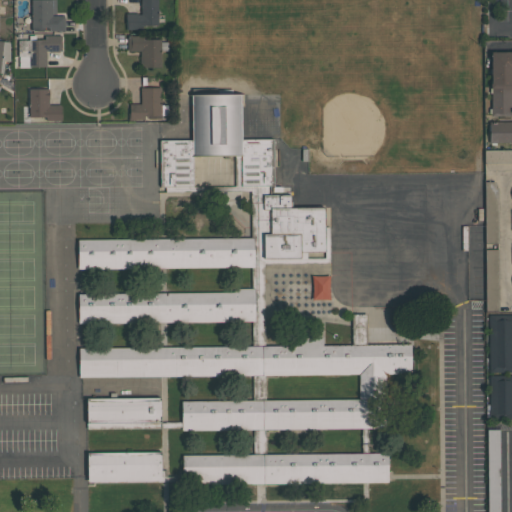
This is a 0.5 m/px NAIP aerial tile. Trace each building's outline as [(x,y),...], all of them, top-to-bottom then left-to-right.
[(52,0),(31,0),(31,31),(64,31),(65,16),(52,16),(52,0)] [(126,14),(126,29),(158,28),(157,0),(140,0),(141,13),(126,14)] [(46,52),(62,51),(62,36),(44,36),(44,40),(30,40),(31,67),(47,66),(46,52)] [(161,51),(168,51),(168,40),(145,41),(145,36),(127,36),(127,52),(140,52),(140,68),(161,67),(161,51)] [(0,73),(3,74),(4,61),(9,62),(11,42),(0,41),(0,73)] [(490,116),(511,116),(511,51),(491,52),(490,116)] [(160,87),(140,88),(141,104),(129,104),(129,120),(160,119),(160,87)] [(29,89),(29,119),(61,118),(60,105),(49,105),(49,88),(29,89)] [(489,143),(511,142),(511,120),(489,121),(489,143)] [(511,148),(484,149),(484,163),(511,162),(511,148)] [(485,243),(497,242),(497,182),(484,182),(485,243)] [(76,242),(76,271),(253,270),(253,240),(76,242)] [(498,249),(485,250),(485,312),(498,311),(498,249)] [(312,301),(330,300),(329,276),(312,276),(312,301)] [(76,296),(76,325),(255,325),(254,291),(235,291),(235,295),(76,296)] [(352,343),(366,343),(365,314),(352,314),(352,343)] [(511,314),(488,315),(489,372),(511,371),(511,314)] [(76,349),(76,379),(358,378),(359,400),(180,402),(180,434),(385,432),(385,377),(410,377),(410,345),(76,349)] [(511,375),(488,376),(489,419),(511,418),(511,375)] [(83,399),(159,398),(159,431),(83,432),(83,399)] [(486,430),(487,511),(500,511),(499,430),(486,430)] [(84,453),(161,453),(160,484),(84,485),(84,453)] [(180,456),(180,488),(387,487),(387,454),(180,456)]
